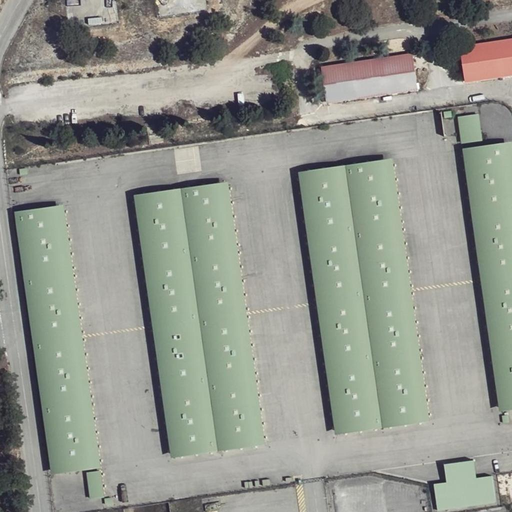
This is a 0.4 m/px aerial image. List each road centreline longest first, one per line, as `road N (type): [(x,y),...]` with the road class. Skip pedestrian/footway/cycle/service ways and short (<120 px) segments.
road 1 (unknown): [(0,197),(442,130),(486,430),(37,497)]
road 2 (unknown): [(311,115),(0,163)]
road 3 (unknown): [(302,53),(0,108)]
road 4 (unclassified): [(39,511),(0,207)]
